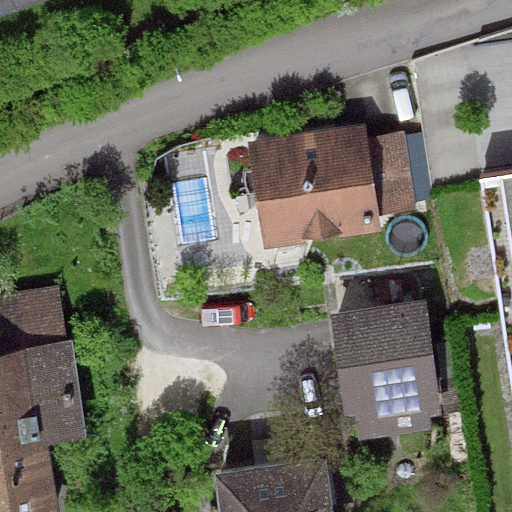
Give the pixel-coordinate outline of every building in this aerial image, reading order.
[(0,0),(0,18),(48,0),(0,0)] [(366,122),(246,141),(263,249),(380,231),(378,215),(417,209),(404,130),(369,136),(366,122)] [(511,173),(481,179),(511,372),(511,173)] [(59,284),(0,292),(0,511),(60,511),(50,448),(88,442),(73,339),(67,340),(59,284)] [(426,297),(329,311),(344,417),(357,415),(361,439),(431,429),(429,417),(443,415),(426,297)] [(332,511),(326,457),(213,472),(218,511),(332,511)]
